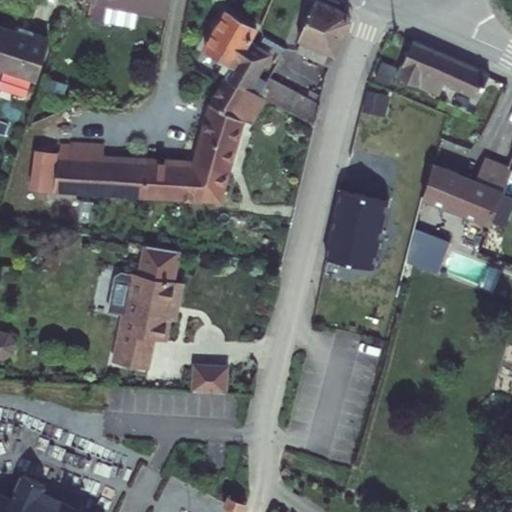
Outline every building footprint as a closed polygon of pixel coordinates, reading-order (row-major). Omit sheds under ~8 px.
[(89,13),(89,0),(71,0),(71,13),(89,13)] [(89,0),(89,13),(88,33),(133,34),(134,17),(164,18),(164,0),(89,0)] [(345,10),(319,0),(301,0),(276,56),(320,74),(345,10)] [(211,41),(205,56),(225,66),(259,82),(260,80),(266,66),(255,61),(262,48),(236,35),(240,26),(214,14),(204,38),(211,41)] [(39,43),(0,29),(0,72),(25,82),(39,43)] [(414,37),(399,74),(424,84),(440,92),(444,84),(477,97),(489,72),(489,70),(414,37)] [(53,157),(37,157),(33,189),(199,200),(204,186),(219,189),(244,122),(252,125),(264,98),(254,93),(259,82),(225,66),(214,88),(220,91),(190,164),(96,160),(97,147),(55,142),(53,157)] [(420,92),(424,84),(399,74),(397,82),(420,92)] [(275,77),(271,85),(260,80),(259,82),(254,93),(264,98),(311,120),(316,95),(275,77)] [(507,165),(484,155),(476,177),(500,186),(507,165)] [(476,177),(434,161),(425,193),(489,217),(500,186),(476,177)] [(394,199),(346,185),(330,252),(344,256),(339,276),(374,284),(394,199)] [(502,222),(511,191),(511,190),(500,186),(489,217),(502,222)] [(445,239),(415,228),(407,259),(434,269),(445,239)] [(106,326),(121,328),(112,376),(146,383),(153,350),(162,352),(169,316),(176,317),(180,294),(170,293),(175,266),(141,260),(136,288),(131,287),(130,290),(118,287),(112,291),(106,326)] [(339,276),(335,295),(369,303),(374,284),(339,276)] [(11,342),(5,334),(0,333),(0,357),(9,352),(11,342)] [(199,383),(195,407),(226,412),(230,387),(199,383)] [(0,511),(75,511),(44,496),(47,487),(23,475),(10,496),(0,490),(0,511)] [(211,492),(205,489),(186,500),(200,508),(211,492)] [(229,511),(233,507),(211,492),(200,508),(206,511),(229,511)]
